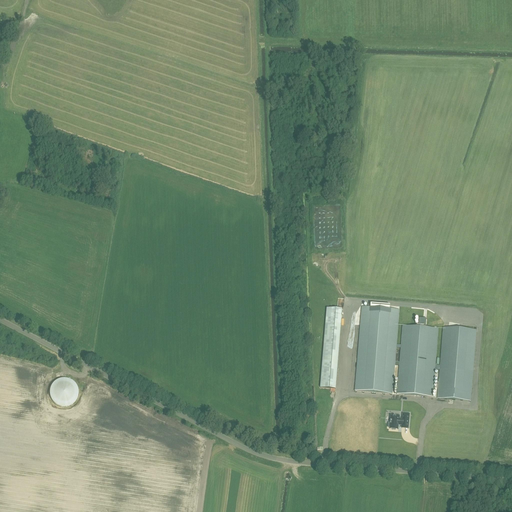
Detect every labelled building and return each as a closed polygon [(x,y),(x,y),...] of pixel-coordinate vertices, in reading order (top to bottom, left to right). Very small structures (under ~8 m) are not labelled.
[(362,308),(355,391),(392,394),(396,348),(400,348),(401,346),(396,345),(399,311),(392,310),(391,306),(371,305),(371,309),(362,308)] [(343,308),(327,307),(323,387),(338,388),(343,308)] [(438,398),(471,400),(476,331),(453,329),(454,323),(449,322),(449,324),(444,324),(440,366),(440,370),(438,398)] [(397,394),(433,397),(435,370),(440,370),(440,366),(435,366),(438,329),(424,328),(425,325),(417,324),(417,327),(403,326),(397,394)] [(78,397),(79,394),(78,391),(78,389),(77,386),(75,384),(73,382),(71,381),(68,380),(66,380),(63,380),(60,380),(58,381),(56,383),(54,385),(52,387),(51,389),(50,392),(50,394),(51,397),(52,400),(53,402),(55,404),(57,406),(59,407),(62,407),(65,408),(67,407),(70,407),(72,405),(74,404),(76,402),(77,399),(78,397)] [(399,419),(400,416),(395,416),(394,416),(390,415),(390,421),(390,423),(388,423),(388,428),(390,428),(390,429),(392,429),(392,430),(396,431),(396,430),(398,430),(398,425),(402,425),(402,428),(408,429),(409,414),(403,414),(402,420),(399,419)]
